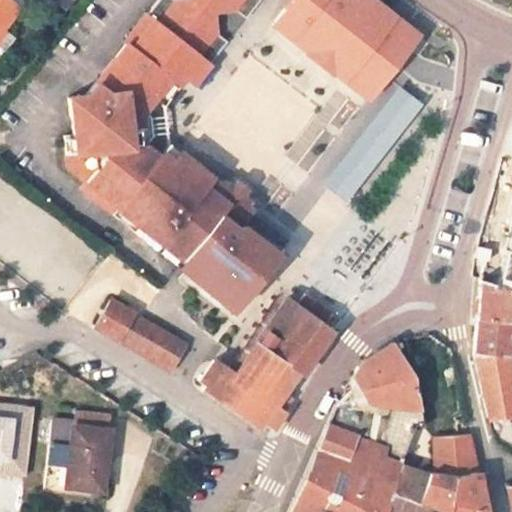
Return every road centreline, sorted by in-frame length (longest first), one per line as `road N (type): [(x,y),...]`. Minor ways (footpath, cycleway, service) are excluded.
road 1 (tertiary): [(481,28),(391,309)]
road 2 (residential): [(286,464),(57,334)]
road 3 (tertiary): [(452,304),(511,105)]
road 4 (tertiary): [(286,464),(349,343),(391,309)]
road 5 (residential): [(462,352),(503,511)]
